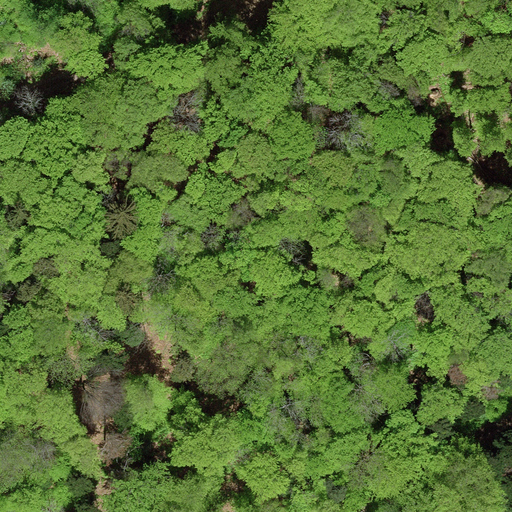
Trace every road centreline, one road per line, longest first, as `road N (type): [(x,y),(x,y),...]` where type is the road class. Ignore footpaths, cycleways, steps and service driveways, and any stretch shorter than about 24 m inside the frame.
road 1 (track): [(0,107),(256,0)]
road 2 (track): [(352,511),(511,415)]
